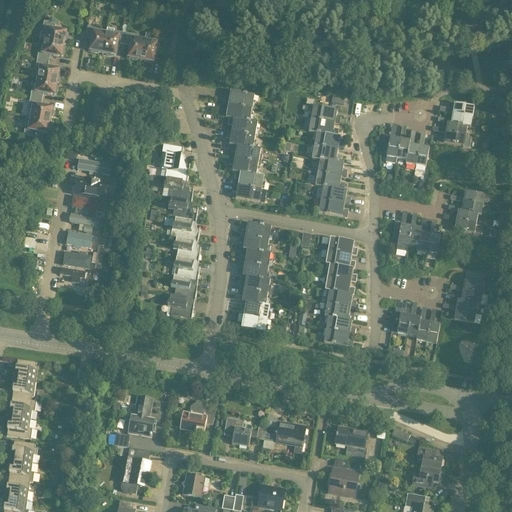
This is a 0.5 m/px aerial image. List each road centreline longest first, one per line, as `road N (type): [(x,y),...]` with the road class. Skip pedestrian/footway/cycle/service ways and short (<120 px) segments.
road 1 (residential): [(217,210),(184,97),(107,81)]
road 2 (residential): [(162,511),(171,458),(183,455),(310,482)]
road 3 (residential): [(38,342),(69,162)]
road 4 (residential): [(205,369),(38,342)]
road 5 (residential): [(205,369),(221,276),(217,210)]
road 6 (residential): [(374,239),(217,210)]
road 7 (residential): [(376,204),(366,129),(374,119),(416,123)]
road 8 (residential): [(77,78),(67,122),(80,135),(96,130),(107,81)]
road 9 (residential): [(473,419),(447,392),(403,385),(359,397)]
road 10 (residential): [(328,392),(205,369)]
